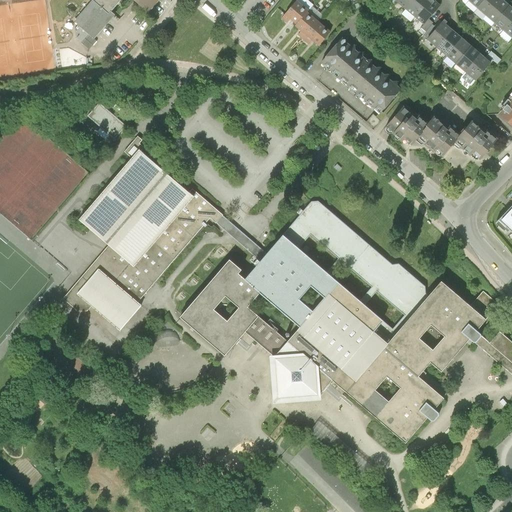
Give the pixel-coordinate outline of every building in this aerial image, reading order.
[(116,0),(95,0),(78,21),(93,34),(114,10),(110,7),(116,0)] [(155,0),(137,0),(148,8),(155,0)] [(397,0),(397,1),(406,9),(413,0),(397,0)] [(428,0),(413,0),(406,9),(415,16),(428,0)] [(439,7),(431,0),(428,0),(415,16),(424,24),(429,18),(439,7)] [(470,0),(469,1),(478,9),(485,0),(470,0)] [(485,0),(478,9),(486,16),(500,0),(485,0)] [(500,0),(486,16),(495,23),(509,7),(501,0),(500,0)] [(291,20),(297,25),(306,13),(307,12),(296,3),(282,20),(287,25),(291,20)] [(495,23),(504,31),(511,20),(511,8),(509,7),(495,23)] [(299,37),(303,41),(318,23),(306,13),(297,25),(295,27),(302,33),(299,37)] [(420,28),(426,32),(432,25),(434,23),(429,18),(424,24),(420,28)] [(330,33),(318,23),(303,41),(309,46),(313,41),(318,46),(330,33)] [(428,40),(437,48),(452,32),(442,23),(437,29),(428,40)] [(423,36),(428,40),(437,29),(432,25),(426,32),(423,36)] [(477,32),(471,27),(468,30),(474,35),(477,32)] [(437,48),(447,56),(461,40),(455,34),(452,32),(437,48)] [(447,56),(457,64),(471,48),(461,40),(447,56)] [(321,64),(379,114),(381,111),(399,91),(341,41),(337,46),(335,44),(325,56),(327,58),(321,64)] [(457,64),(466,73),(480,56),(471,48),(457,64)] [(490,64),(480,56),(466,73),(476,81),(490,64)] [(511,125),(511,100),(500,115),(511,125)] [(115,140),(126,126),(99,103),(87,117),(115,140)] [(412,145),(417,139),(427,127),(404,108),(387,129),(403,142),(405,139),(412,145)] [(366,122),(375,130),(387,116),(381,111),(379,114),(376,117),(373,115),(366,122)] [(443,156),(455,143),(459,137),(435,117),(427,127),(417,139),(434,153),(436,150),(443,156)] [(473,154),(481,160),(497,140),(488,133),(487,135),(471,123),(459,137),(455,143),(471,157),(473,154)] [(123,152),(129,157),(136,149),(147,158),(151,154),(139,143),(142,140),(137,136),(123,152)] [(147,158),(136,149),(129,157),(77,218),(109,245),(131,265),(191,196),(188,194),(147,158)] [(98,270),(137,304),(210,219),(215,224),(229,236),(259,261),(265,254),(236,229),(222,217),(222,216),(192,190),(188,194),(191,196),(131,265),(109,245),(62,299),(77,312),(86,312),(91,306),(77,294),(98,270)] [(310,201),(282,234),(298,248),(311,234),(409,318),(428,296),(425,294),(424,286),(398,264),(392,265),(317,201),(310,201)] [(511,205),(499,220),(511,232),(511,205)] [(265,254),(259,261),(243,279),(236,273),(239,269),(228,259),(178,317),(223,355),(244,331),(273,356),(270,356),(273,401),(319,398),(319,395),(331,380),(405,444),(428,418),(431,421),(434,421),(437,416),(437,413),(434,410),(444,399),(418,376),(430,363),(441,372),(469,339),(472,342),(475,342),(479,337),(479,334),(476,332),(498,305),(483,292),(471,307),(441,281),(428,296),(409,318),(387,344),(372,331),(382,320),(298,248),(282,234),(265,254)] [(137,304),(98,270),(77,294),(91,306),(120,331),(141,307),(137,304)] [(490,340),(497,332),(489,325),(481,333),(490,340)] [(511,342),(499,331),(489,343),(481,336),(479,337),(475,342),(474,343),(511,375),(511,342)] [(49,360),(59,351),(50,343),(41,352),(49,360)]
